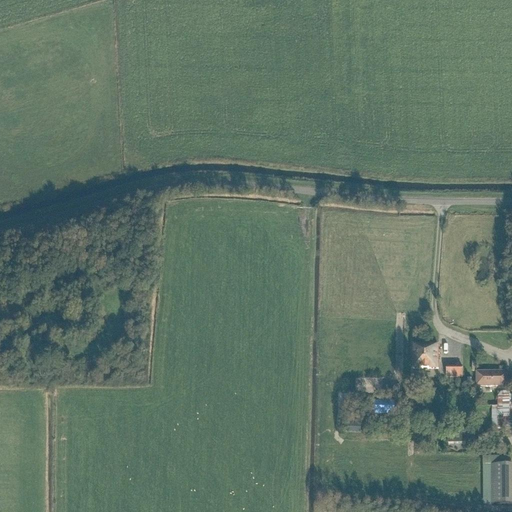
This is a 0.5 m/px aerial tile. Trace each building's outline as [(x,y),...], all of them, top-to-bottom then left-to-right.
[(412,343),(412,368),(438,369),(438,346),(431,346),(431,344),(412,343)] [(447,377),(462,378),(462,366),(447,366),(447,377)] [(507,374),(478,374),(478,385),(507,385),(507,374)] [(498,407),(492,407),(492,429),(511,428),(511,391),(500,392),(498,395),(498,407)] [(377,404),(377,416),(397,416),(397,404),(377,404)] [(448,434),(447,443),(468,443),(468,433),(456,433),(456,430),(449,430),(449,434),(448,434)] [(491,464),(491,505),(511,505),(511,464),(491,464)]
